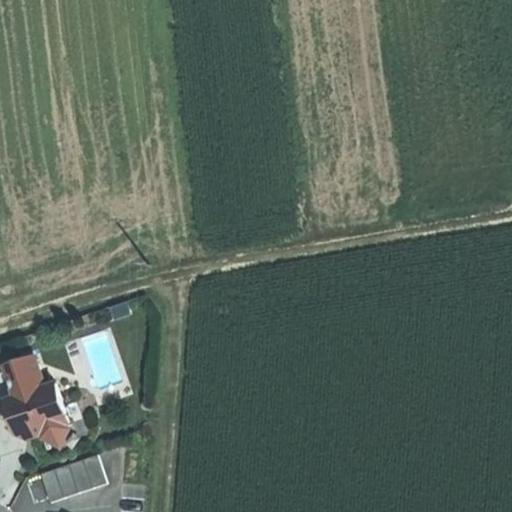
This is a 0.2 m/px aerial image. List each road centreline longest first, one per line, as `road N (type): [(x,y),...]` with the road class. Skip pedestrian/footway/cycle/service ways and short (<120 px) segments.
road 1 (track): [(168,284),(511,220)]
road 2 (track): [(156,511),(168,284)]
road 3 (track): [(0,340),(168,284)]
